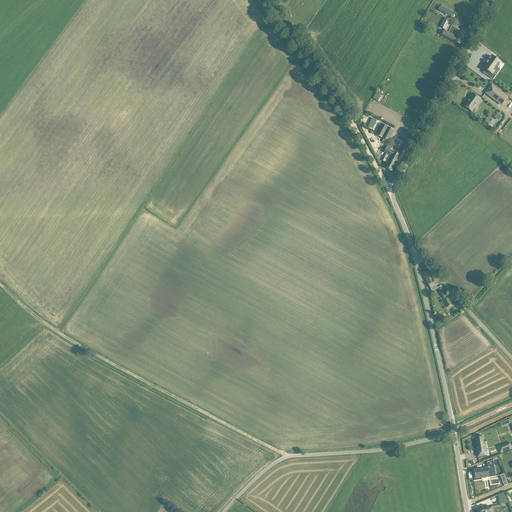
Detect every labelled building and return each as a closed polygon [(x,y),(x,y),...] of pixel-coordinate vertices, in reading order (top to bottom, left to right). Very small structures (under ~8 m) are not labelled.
[(453,13),(444,8),(442,12),(451,17),(453,13)] [(440,27),(446,30),(450,21),(445,18),(440,27)] [(442,35),(461,45),(466,36),(459,33),(456,38),(451,36),(452,35),(444,31),(442,35)] [(483,72),(493,80),(496,76),(492,74),(494,71),(495,71),(494,71),(499,64),(499,65),(499,64),(500,62),(492,56),(491,57),(490,57),(491,58),(489,59),(489,60),(488,61),(487,63),(486,63),(487,63),(483,68),(486,70),(484,73),(483,72)] [(501,105),(507,97),(491,85),(485,93),(501,105)] [(469,99),(464,106),(472,111),(476,105),(475,105),(480,99),(481,99),(473,93),(468,99),(469,99)] [(368,127),(374,129),(377,119),(372,117),(368,127)] [(489,123),(493,127),(498,120),(494,117),(489,123)] [(376,135),(382,138),(384,139),(383,141),(386,143),(388,141),(394,130),(388,127),(382,124),(376,135)] [(387,146),(384,152),(387,154),(383,161),(387,163),(385,168),(392,171),(400,155),(391,150),(392,148),(387,146)] [(438,289),(436,285),(428,271),(423,274),(432,292),(438,289)] [(441,289),(438,291),(447,308),(452,305),(448,298),(446,299),(441,289)] [(478,457),(487,455),(484,442),(483,435),(475,437),(476,443),(475,443),(478,457)] [(498,445),(500,453),(511,449),(511,445),(511,441),(498,445)] [(474,473),(473,474),(474,481),(482,479),(482,478),(482,475),(489,474),(489,476),(489,477),(496,476),(493,461),(487,462),(488,468),(474,470),(474,474),(474,473)] [(504,492),(499,494),(500,504),(508,503),(504,492)]
